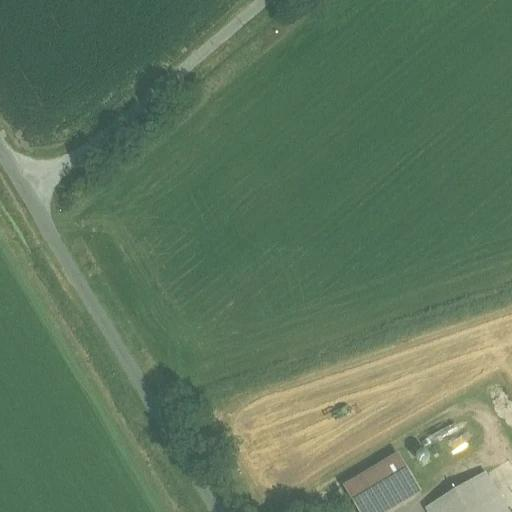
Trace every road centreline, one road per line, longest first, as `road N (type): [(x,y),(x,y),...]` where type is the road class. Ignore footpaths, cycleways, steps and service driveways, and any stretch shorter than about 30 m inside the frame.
road 1 (unclassified): [(216,511),(24,190)]
road 2 (unclassified): [(265,0),(97,145),(24,190)]
